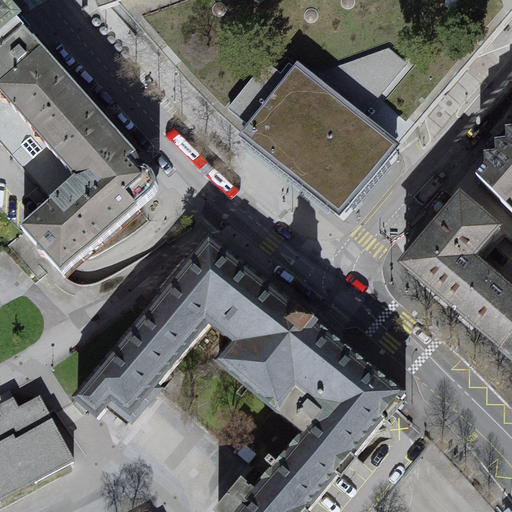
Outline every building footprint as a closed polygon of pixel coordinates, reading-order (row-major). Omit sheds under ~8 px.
[(0,0),(0,60),(24,39),(29,35),(0,0)] [(99,0),(103,9),(126,1),(128,0),(99,0)] [(511,0),(128,0),(126,1),(149,27),(240,138),(296,73),(388,152),(511,22),(511,0)] [(137,155),(29,35),(24,39),(0,60),(0,142),(38,186),(28,195),(46,213),(25,232),(71,284),(90,266),(158,204),(162,198),(163,190),(161,183),(156,177),(150,175),(145,175),(140,169),(145,165),(137,155)] [(333,217),(388,152),(296,73),(240,138),(333,217)] [(511,147),(483,182),(511,212),(511,147)] [(496,281),(482,270),(508,239),(467,202),(406,272),(459,320),(496,281)] [(214,244),(85,399),(132,437),(219,333),(240,351),(222,373),(276,417),(298,391),(330,418),(252,511),(313,511),(405,402),(214,244)] [(511,353),(511,295),(496,281),(459,320),(506,361),(511,353)] [(0,503),(71,468),(35,397),(14,408),(9,399),(0,403),(0,503)]
